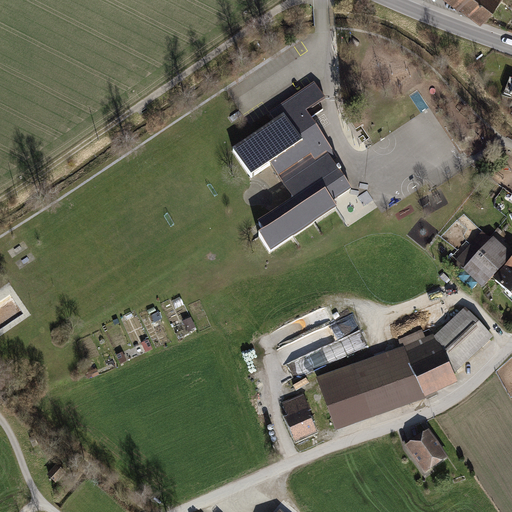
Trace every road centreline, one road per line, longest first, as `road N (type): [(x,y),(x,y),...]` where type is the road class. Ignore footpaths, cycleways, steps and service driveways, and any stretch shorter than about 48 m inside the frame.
road 1 (residential): [(511,345),(429,412),(175,511)]
road 2 (tertiary): [(511,46),(390,0)]
